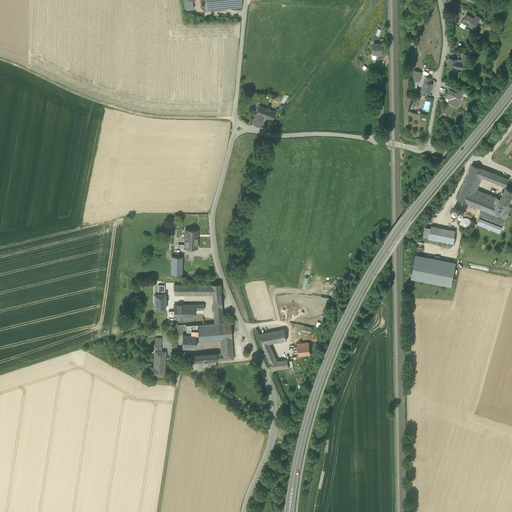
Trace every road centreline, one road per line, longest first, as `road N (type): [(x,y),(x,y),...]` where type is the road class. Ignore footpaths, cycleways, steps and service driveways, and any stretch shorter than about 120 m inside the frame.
road 1 (primary): [(289,511),(310,408),(349,308),(415,204),(511,88)]
road 2 (residential): [(231,128),(213,207),(214,251),(273,408),(270,443),(244,511)]
road 3 (track): [(234,112),(156,118),(0,57)]
road 4 (residential): [(425,150),(444,46),(438,0)]
road 5 (track): [(0,373),(138,325)]
road 6 (track): [(159,511),(177,380)]
road 7 (residential): [(250,128),(377,141)]
